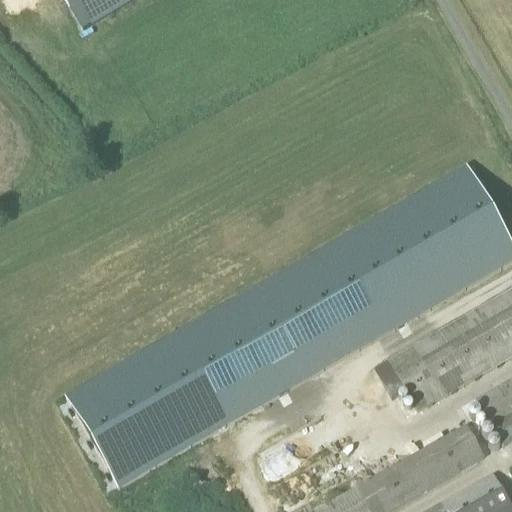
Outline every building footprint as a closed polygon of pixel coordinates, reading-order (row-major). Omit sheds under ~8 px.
[(73,0),(90,29),(137,0),(73,0)] [(447,116),(453,136),(479,128),(472,108),(447,116)] [(511,265),(511,250),(466,170),(234,303),(287,395),(511,265)] [(417,415),(511,359),(511,292),(388,364),(417,415)] [(502,451),(511,445),(511,381),(475,403),(502,451)] [(322,511),(273,426),(124,511),(322,511)] [(395,511),(485,461),(466,428),(357,491),(369,511),(395,511)] [(340,451),(344,463),(369,453),(365,441),(340,451)] [(511,511),(511,508),(493,476),(430,511),(511,511)]
